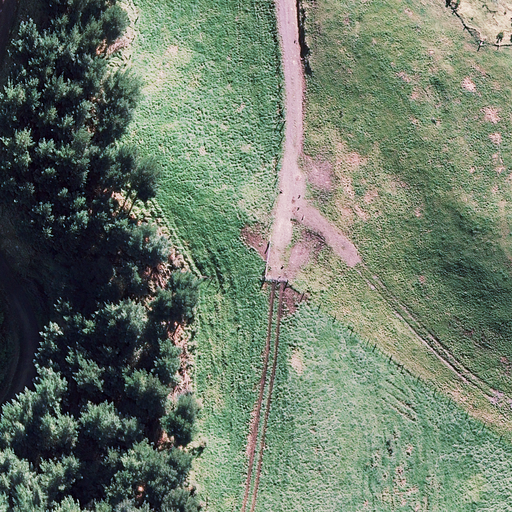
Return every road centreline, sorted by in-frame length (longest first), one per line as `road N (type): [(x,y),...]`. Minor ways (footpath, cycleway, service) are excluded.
road 1 (track): [(241,511),(294,141),(285,0)]
road 2 (track): [(0,421),(27,369),(31,337),(0,257)]
